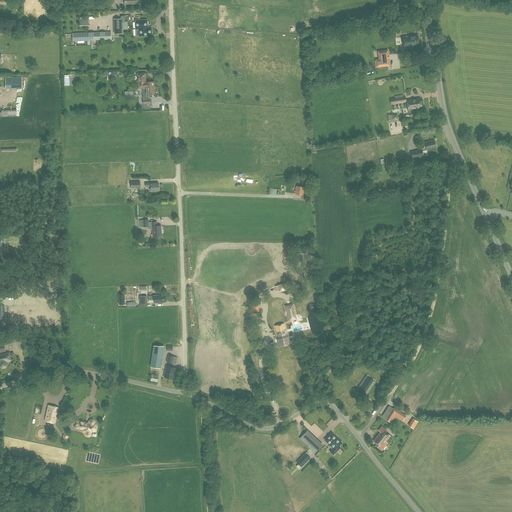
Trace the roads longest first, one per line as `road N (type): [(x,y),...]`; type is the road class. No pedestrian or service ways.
road 1 (unclassified): [(186,394),(171,0)]
road 2 (track): [(359,439),(424,337),(458,152)]
road 3 (unclassified): [(418,511),(330,404),(264,429),(186,394)]
road 4 (secondary): [(511,276),(450,130),(424,0)]
road 5 (unclassified): [(186,394),(87,371),(0,385)]
